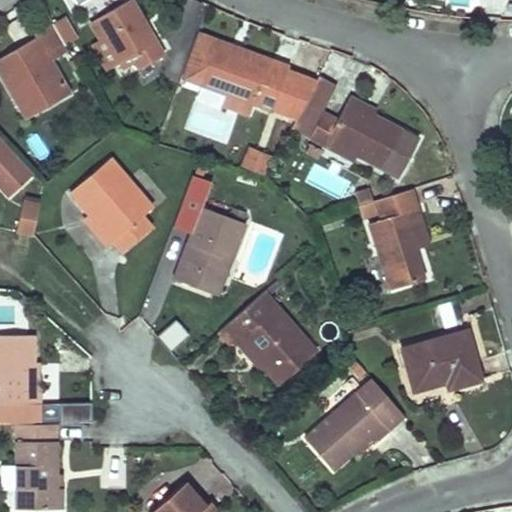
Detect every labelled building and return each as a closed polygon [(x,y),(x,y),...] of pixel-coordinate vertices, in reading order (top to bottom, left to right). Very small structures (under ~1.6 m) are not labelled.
[(130,0),(127,0),(93,19),(102,35),(118,62),(130,55),(139,69),(163,55),(154,38),(150,41),(140,24),(144,22),(130,0)] [(52,24),(59,35),(61,39),(64,45),(75,38),(63,18),(52,24)] [(93,19),(87,23),(97,38),(102,35),(93,19)] [(0,55),(0,70),(10,89),(23,82),(39,110),(69,92),(51,60),(67,50),(64,45),(61,39),(59,35),(52,24),(51,21),(33,31),(35,35),(0,55)] [(102,35),(97,38),(89,43),(105,70),(118,62),(102,35)] [(217,37),(215,44),(253,58),(255,51),(217,37)] [(215,44),(200,83),(225,92),(253,103),(273,110),(290,116),(309,78),(288,71),(290,64),(255,51),(253,58),(215,44)] [(23,82),(10,89),(26,117),(39,110),(23,82)] [(253,103),(225,92),(221,104),(249,115),(253,103)] [(349,96),(345,103),(371,116),(375,110),(349,96)] [(315,106),(304,101),(295,118),(306,124),(315,106)] [(380,170),(396,179),(418,142),(402,133),(371,116),(345,103),(334,120),(321,113),(306,140),(322,148),(326,142),(355,157),(380,170)] [(0,137),(0,169),(2,171),(0,172),(0,174),(14,190),(32,173),(0,137)] [(326,142),(322,148),(351,164),(355,157),(326,142)] [(240,165),(264,174),(272,154),(247,145),(240,165)] [(197,168),(215,174),(218,162),(201,156),(197,168)] [(68,190),(87,213),(109,239),(120,251),(150,226),(139,214),(149,206),(106,158),(68,190)] [(342,193),(347,180),(313,167),(308,180),(342,193)] [(190,175),(170,228),(188,234),(171,279),(210,293),(221,264),(217,262),(219,257),(229,260),(244,222),(199,206),(209,181),(190,175)] [(372,199),(372,200),(375,212),(377,219),(369,221),(389,289),(422,278),(415,247),(411,248),(409,243),(419,239),(411,208),(419,206),(413,186),(372,199)] [(23,195),(15,231),(33,235),(41,199),(23,195)] [(375,212),(372,200),(355,205),(359,217),(375,212)] [(411,248),(415,247),(429,242),(419,206),(411,208),(419,239),(409,243),(411,248)] [(109,239),(87,213),(81,218),(103,244),(109,239)] [(221,264),(210,293),(215,295),(229,260),(219,257),(217,262),(221,264)] [(235,342),(241,337),(266,365),(263,368),(277,384),(315,350),(263,291),(238,313),(218,331),(230,344),(234,341),(235,342)] [(445,326),(459,322),(452,299),(437,303),(445,326)] [(355,328),(377,322),(374,312),(352,318),(355,328)] [(176,319),(158,334),(170,349),(188,334),(176,319)] [(466,331),(403,349),(415,391),(449,382),(450,387),(481,379),(466,331)] [(34,388),(33,362),(33,334),(0,333),(0,402),(40,403),(41,388),(39,388),(34,388)] [(266,365),(241,337),(235,342),(260,370),(263,368),(266,365)] [(355,391),(303,436),(331,469),(356,447),(372,433),(377,438),(378,440),(389,429),(405,416),(389,398),(371,378),(355,391)] [(91,401),(42,403),(43,421),(91,419),(91,401)] [(44,422),(12,422),(12,507),(58,508),(58,488),(53,488),(53,473),(53,423),(44,422)] [(372,433),(356,447),(360,452),(377,438),(372,433)] [(102,487),(125,487),(125,448),(103,447),(102,487)] [(209,511),(182,480),(147,511),(209,511)]
